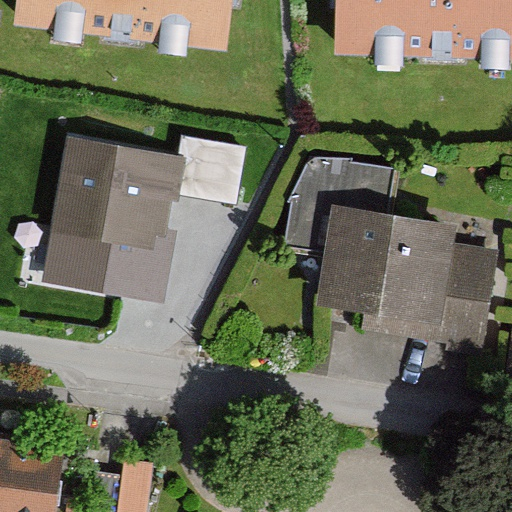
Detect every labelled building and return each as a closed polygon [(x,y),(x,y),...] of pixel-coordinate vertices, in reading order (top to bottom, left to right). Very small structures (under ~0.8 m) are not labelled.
[(13,0),(10,28),(224,53),(229,0),(13,0)] [(511,0),(332,0),(331,60),(511,64),(511,0)] [(185,164),(73,143),(49,269),(161,290),(177,204),(238,215),(249,155),(189,144),(185,164)] [(388,217),(391,166),(310,157),(299,245),(331,253),(330,314),(479,339),(494,254),(440,248),(443,225),(388,217)] [(0,511),(53,511),(61,445),(0,437),(0,511)] [(145,511),(154,455),(129,451),(120,508),(145,511)]
